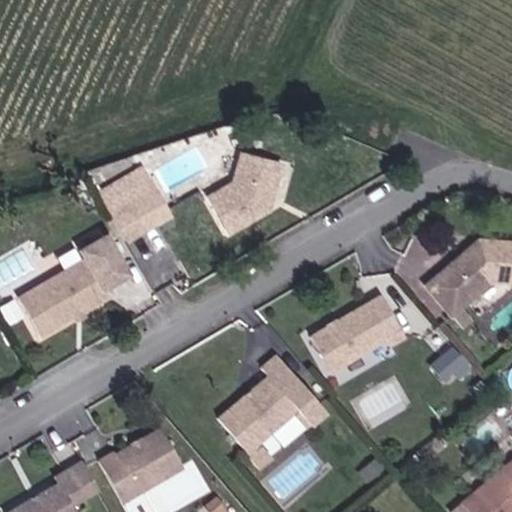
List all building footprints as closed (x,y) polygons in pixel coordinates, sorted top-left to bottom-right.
[(266,204),(275,155),(234,149),(231,178),(206,192),(227,227),(266,204)] [(165,211),(150,185),(106,212),(121,237),(165,211)] [(99,285),(123,271),(100,233),(75,248),(80,256),(15,292),(37,332),(104,294),(99,285)] [(511,244),(477,239),(422,283),(448,314),(459,326),(468,319),(458,307),(489,282),(511,284),(511,244)] [(137,260),(151,284),(177,269),(163,245),(137,260)] [(0,283),(22,275),(15,255),(0,260),(0,283)] [(401,335),(378,295),(307,336),(326,370),(327,370),(328,371),(382,339),(386,344),(401,335)] [(426,359),(443,384),(469,367),(452,342),(426,359)] [(265,375),(214,416),(241,450),(266,430),(290,411),(305,425),(320,413),(274,355),(259,367),(265,375)] [(332,370),(336,380),(371,365),(366,355),(332,370)] [(279,445),(302,427),(290,411),(266,430),(279,445)] [(158,427),(112,451),(111,448),(96,456),(120,499),(179,465),(158,427)] [(441,511),(511,511),(511,453),(440,511),(441,511)] [(75,511),(57,482),(5,511),(75,511)]
